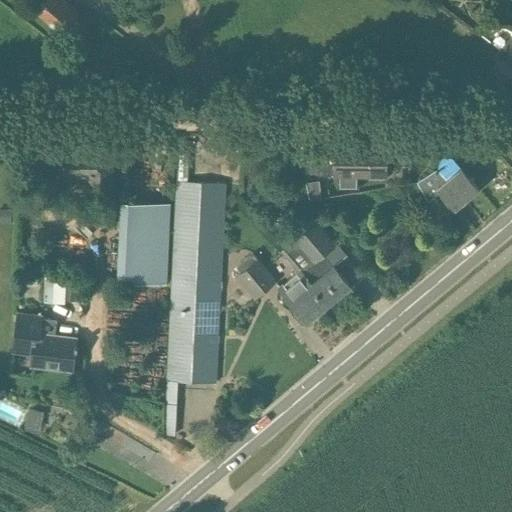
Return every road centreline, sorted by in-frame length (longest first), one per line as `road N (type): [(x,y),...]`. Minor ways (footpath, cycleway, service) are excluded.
road 1 (unclassified): [(511,123),(0,121)]
road 2 (secondary): [(165,511),(511,221)]
